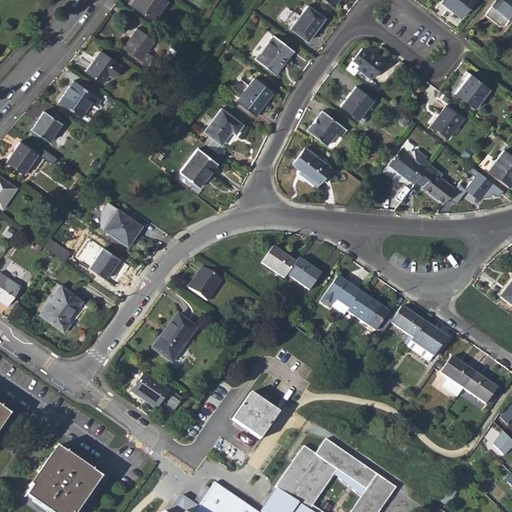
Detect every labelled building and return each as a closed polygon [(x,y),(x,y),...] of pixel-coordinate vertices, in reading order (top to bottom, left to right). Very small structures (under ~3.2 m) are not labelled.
[(153,22),(168,1),(166,0),(131,0),(129,5),(153,22)] [(460,18),(474,0),(442,0),(441,3),(460,18)] [(504,26),(511,15),(511,0),(496,0),(485,16),(499,26),(504,26)] [(307,5),(299,15),(294,12),(286,23),(291,26),(289,28),(306,40),(317,25),(318,27),(324,18),(307,5)] [(306,40),(307,42),(318,27),(317,25),(306,40)] [(146,52),(154,40),(137,28),(123,49),(148,66),(154,57),(148,53),(147,54),(145,53),(146,52)] [(275,75),(293,50),(273,35),(254,59),(275,75)] [(371,79),(384,61),(369,50),(367,52),(361,48),(345,69),(353,75),(358,69),(371,79)] [(113,78),(121,66),(101,52),(96,59),(95,58),(85,71),(102,84),(108,75),(113,78)] [(474,108),(489,88),(466,71),(461,79),(464,81),(454,94),(474,108)] [(263,106),(273,92),(253,77),(235,101),(254,115),(262,105),(263,106)] [(97,106),(101,100),(73,81),(59,102),(81,117),(91,102),(97,106)] [(357,119),(372,99),(355,86),(340,106),(357,119)] [(447,138),(462,118),(445,105),(430,125),(447,138)] [(235,134),(243,125),(221,108),(203,131),(221,145),(231,131),(235,134)] [(48,142),(62,123),(43,110),(30,130),(48,142)] [(340,136),(345,129),(322,111),(306,131),(325,145),(335,133),(340,136)] [(23,174),(37,153),(19,141),(5,162),(23,174)] [(361,149),(367,153),(371,148),(366,144),(361,149)] [(316,186),(330,167),(304,147),(291,164),(299,170),(309,177),(307,179),(316,186)] [(209,174),(217,163),(198,148),(179,173),(196,186),(206,172),(209,174)] [(388,165),(407,180),(408,179),(414,184),(427,166),(422,162),(425,157),(416,150),(411,151),(409,154),(408,153),(401,148),(388,165)] [(510,187),(511,184),(511,156),(503,150),(488,170),(510,187)] [(431,161),(425,157),(422,162),(427,166),(431,161)] [(298,172),(307,179),(309,177),(299,170),(298,172)] [(439,177),(441,174),(435,170),(421,188),(443,204),(454,188),(439,177)] [(498,195),(502,189),(479,170),(464,188),(482,202),(491,190),(498,195)] [(196,186),(199,188),(209,174),(206,172),(196,186)] [(0,207),(2,209),(16,188),(0,176),(0,207)] [(69,197),(74,200),(79,193),(74,189),(69,197)] [(127,246),(142,226),(117,209),(102,229),(127,246)] [(16,234),(22,239),(26,234),(19,230),(16,234)] [(51,239),(46,247),(66,258),(71,250),(51,239)] [(278,255),(280,253),(272,247),(260,263),(284,279),(286,275),(295,263),(286,257),(285,259),(278,255)] [(104,280),(119,259),(103,248),(88,268),(104,280)] [(304,266),(305,264),(297,258),(295,263),(286,275),(309,290),(320,274),(311,268),(310,270),(304,266)] [(206,301),(221,280),(201,267),(196,274),(197,275),(188,288),(206,301)] [(0,301),(7,306),(20,287),(0,272),(0,301)] [(187,287),(188,288),(197,275),(196,274),(187,287)] [(343,285),(344,283),(336,277),(319,301),(328,307),(330,305),(344,315),(346,311),(357,295),(359,292),(350,287),(349,289),(343,285)] [(496,295),(499,297),(511,280),(511,279),(510,277),(496,295)] [(511,306),(511,280),(499,297),(511,306)] [(67,322),(82,301),(60,285),(39,314),(63,332),(69,323),(67,322)] [(346,311),(375,330),(377,328),(387,312),(365,297),(364,299),(357,295),(346,311)] [(407,314),(409,312),(400,306),(398,310),(392,305),(387,312),(377,328),(383,332),(389,322),(409,336),(405,342),(408,344),(410,341),(423,322),(415,316),(413,318),(407,314)] [(184,344),(196,328),(176,314),(165,330),(184,344)] [(433,356),(446,337),(423,322),(410,341),(433,356)] [(171,362),(184,344),(165,330),(152,348),(171,362)] [(406,347),(428,363),(433,356),(410,341),(408,344),(406,347)] [(457,365),(459,363),(450,357),(439,372),(447,378),(443,384),(444,387),(457,397),(463,388),(473,373),(465,367),(464,369),(457,365)] [(151,379),(147,376),(143,373),(130,392),(155,409),(163,398),(169,402),(166,407),(172,411),(176,405),(177,406),(181,399),(151,379)] [(480,380),(481,378),(473,373),(463,388),(485,404),(496,388),(488,383),(486,385),(480,380)] [(260,439),(278,413),(250,392),(231,419),(260,439)] [(294,406),(330,429),(339,416),(302,393),(294,406)] [(511,417),(511,405),(500,418),(505,423),(511,417)] [(511,439),(503,431),(492,442),(504,454),(511,446),(511,439)] [(314,454),(303,446),(293,460),(275,487),(288,497),(294,500),(307,509),(310,504),(335,468),(364,488),(347,511),(377,511),(395,487),(325,439),(314,454)] [(57,449),(26,494),(51,511),(72,511),(97,477),(57,449)] [(445,506),(467,476),(460,469),(439,500),(445,506)] [(195,511),(256,511),(214,482),(195,511)] [(277,511),(285,511),(294,500),(288,497),(277,511)]
